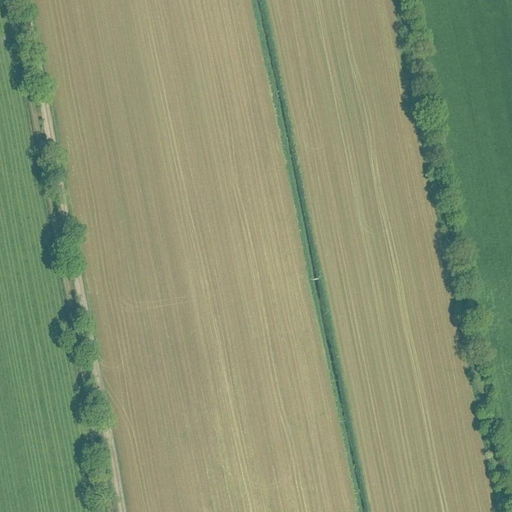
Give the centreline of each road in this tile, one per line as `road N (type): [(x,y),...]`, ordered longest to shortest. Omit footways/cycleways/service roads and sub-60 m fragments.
road 1 (track): [(23,0),(123,511)]
road 2 (track): [(110,511),(11,0)]
